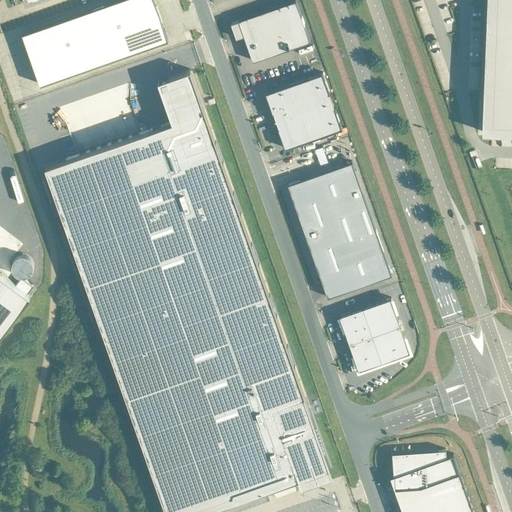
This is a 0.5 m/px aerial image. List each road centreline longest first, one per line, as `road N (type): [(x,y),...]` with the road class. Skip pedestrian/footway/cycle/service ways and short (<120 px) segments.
road 1 (unclassified): [(198,0),(346,423)]
road 2 (tertiary): [(336,0),(469,375)]
road 3 (tertiary): [(500,364),(374,0)]
road 4 (unclassified): [(469,375),(346,423)]
road 5 (unclassified): [(352,436),(475,391)]
